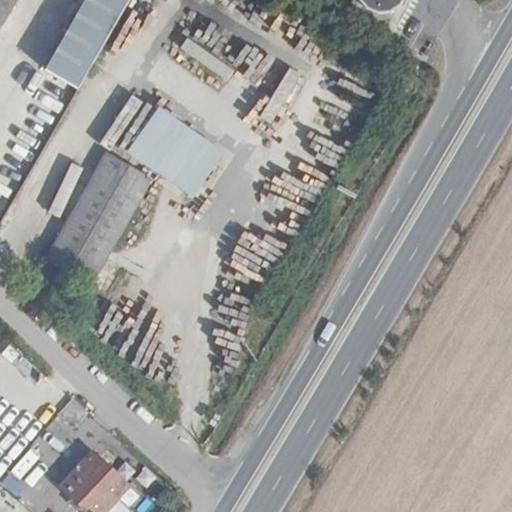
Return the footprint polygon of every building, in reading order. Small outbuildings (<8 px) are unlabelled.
[(50,135),(127,0),(83,0),(18,117),(50,135)] [(364,0),(369,12),(401,0),(364,0)] [(258,117),(272,125),(266,135),(277,141),(313,81),(288,66),(258,117)] [(182,171),(214,119),(153,83),(122,135),(182,171)] [(83,265),(143,164),(97,135),(36,236),(51,245),(45,258),(66,271),(72,258),(83,265)] [(76,511),(98,511),(120,482),(79,452),(50,493),(76,511)]
